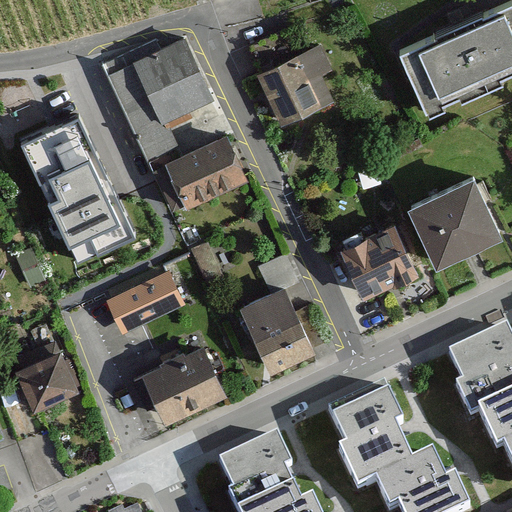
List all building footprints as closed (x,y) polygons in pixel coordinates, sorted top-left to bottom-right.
[(511,85),(511,7),(402,54),(430,120),(511,85)] [(252,47),(262,70),(294,56),(284,33),(252,47)] [(185,40),(111,73),(136,127),(209,94),(185,40)] [(254,79),(280,135),(358,98),(332,43),(254,79)] [(79,258),(136,232),(81,114),(24,140),(79,258)] [(224,146),(161,176),(178,211),(241,181),(224,146)] [(476,170),(414,198),(440,259),(503,231),(476,170)] [(396,222),(334,250),(354,294),(416,266),(396,222)] [(290,250),(262,263),(274,288),(302,276),(290,250)] [(175,274),(108,302),(123,339),(190,311),(175,274)] [(287,285),(241,306),(273,379),(320,359),(287,285)] [(511,460),(511,347),(505,332),(445,360),(476,426),(483,422),(497,452),(506,448),(511,460)] [(63,340),(16,361),(38,409),(84,388),(63,340)] [(226,405),(202,348),(139,375),(163,432),(226,405)] [(398,511),(466,511),(468,511),(451,475),(443,478),(428,446),(422,449),(393,385),(332,414),(364,480),(371,476),(385,506),(394,502),(398,511)] [(319,511),(313,497),(307,499),(277,436),(217,464),(239,511),(319,511)] [(146,511),(145,503),(115,506),(115,511),(146,511)]
